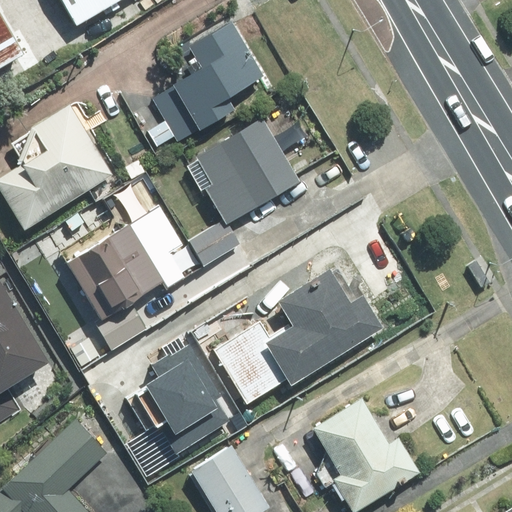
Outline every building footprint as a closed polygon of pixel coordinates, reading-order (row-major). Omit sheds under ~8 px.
[(118,0),(50,0),(68,29),(118,0)] [(228,26),(183,52),(194,71),(147,97),(174,144),(228,113),(221,101),(259,80),(228,26)] [(0,178),(0,208),(16,234),(109,176),(66,107),(4,146),(18,168),(0,178)] [(258,119),(182,166),(215,219),(182,239),(199,268),(235,245),(224,226),(296,182),(258,119)] [(154,206),(53,263),(105,354),(149,330),(136,306),(183,279),(170,255),(179,250),(154,206)] [(276,382),(281,390),(376,329),(354,294),(339,304),(320,273),(267,306),(282,330),(267,340),(256,323),(208,354),(240,405),(276,382)] [(41,366),(0,295),(0,427),(17,417),(1,389),(41,366)] [(356,403),(307,433),(328,466),(314,474),(338,511),(355,511),(417,473),(394,437),(382,445),(356,403)] [(103,453),(74,421),(0,486),(0,511),(83,511),(63,488),(103,453)] [(226,446),(183,474),(206,511),(258,511),(265,508),(226,446)]
